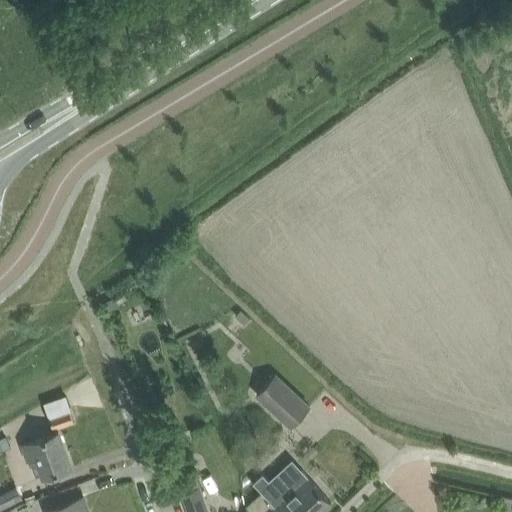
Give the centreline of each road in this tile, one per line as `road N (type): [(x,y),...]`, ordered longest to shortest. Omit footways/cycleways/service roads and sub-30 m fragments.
road 1 (unclassified): [(0,284),(85,157),(339,0)]
road 2 (unclassified): [(511,473),(414,456),(394,464),(345,511)]
road 3 (unclassified): [(164,511),(103,337)]
road 4 (secondary): [(104,90),(256,0)]
road 5 (secondary): [(0,177),(104,90)]
